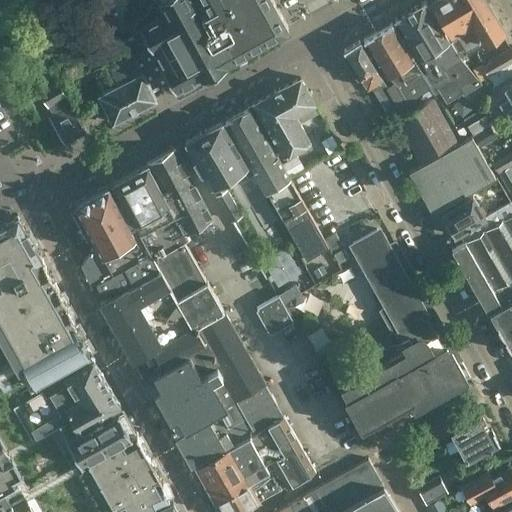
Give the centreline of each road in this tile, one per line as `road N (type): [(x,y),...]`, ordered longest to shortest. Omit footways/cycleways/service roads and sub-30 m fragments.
road 1 (residential): [(511,411),(309,45)]
road 2 (residential): [(24,188),(309,45)]
